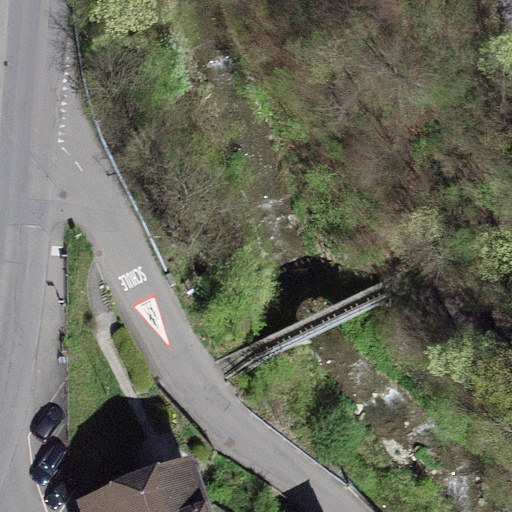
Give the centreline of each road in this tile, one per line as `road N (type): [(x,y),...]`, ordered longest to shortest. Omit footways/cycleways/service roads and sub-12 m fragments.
road 1 (residential): [(31,121),(69,153),(93,188),(157,331),(193,383),(240,437),(342,511)]
road 2 (tertiary): [(0,404),(31,121)]
road 3 (tertiary): [(40,0),(31,121)]
